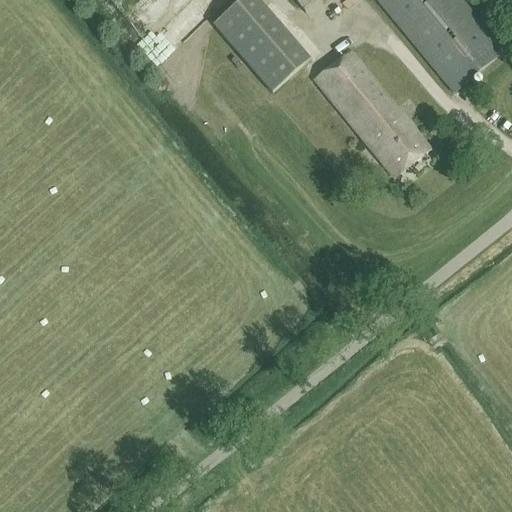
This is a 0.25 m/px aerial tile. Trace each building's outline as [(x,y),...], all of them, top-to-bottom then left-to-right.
[(111,0),(120,8),(128,0),(111,0)] [(138,35),(171,0),(133,0),(119,16),(138,35)] [(310,62),(256,0),(243,0),(213,27),(272,95),(310,62)] [(293,0),(302,10),(313,0),(293,0)] [(504,53),(459,0),(374,0),(453,95),(504,53)] [(429,153),(351,54),(316,81),(394,180),(429,153)]
